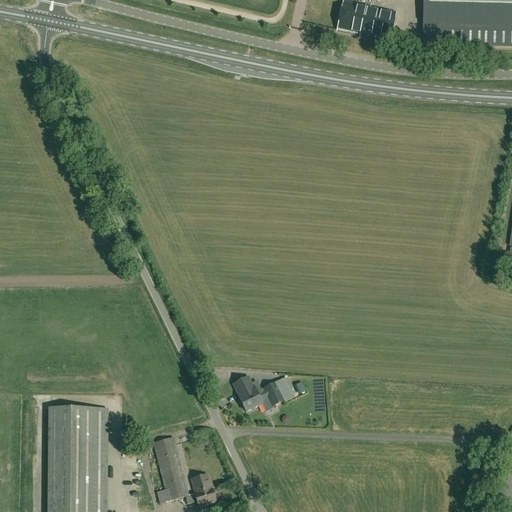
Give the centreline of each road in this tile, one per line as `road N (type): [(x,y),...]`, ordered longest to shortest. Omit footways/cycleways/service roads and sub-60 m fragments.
road 1 (unclassified): [(263,511),(49,80),(50,23)]
road 2 (primary): [(511,98),(334,80),(50,23)]
road 3 (unclassified): [(511,74),(383,69),(70,0)]
road 4 (track): [(282,0),(277,22),(176,0)]
